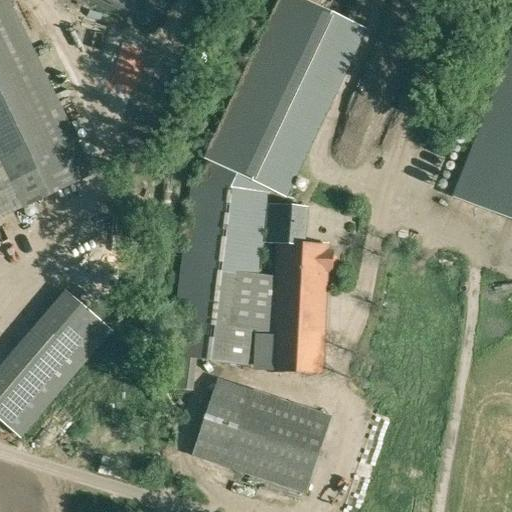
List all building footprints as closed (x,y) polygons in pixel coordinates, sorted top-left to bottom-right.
[(92,176),(7,0),(0,0),(0,163),(22,209),(92,176)] [(175,317),(166,388),(190,391),(194,360),(246,366),(250,333),(272,334),(272,337),(256,337),(254,363),(270,364),(270,373),(322,375),(327,271),(332,271),(333,252),(328,251),(328,246),(303,245),(307,208),(269,205),(265,243),(276,244),(275,279),(257,277),(267,193),(269,190),(286,198),(365,30),(302,0),(278,0),(203,159),(209,162),(198,185),(192,184),(175,317)] [(501,54),(473,42),(443,112),(471,124),(501,54)] [(511,56),(456,199),(511,221),(511,56)] [(0,251),(3,257),(31,243),(0,179),(0,251)] [(110,333),(65,294),(0,369),(0,421),(20,439),(110,333)] [(332,416),(217,380),(193,457),(308,493),(332,416)] [(36,442),(48,455),(86,419),(74,406),(36,442)]
